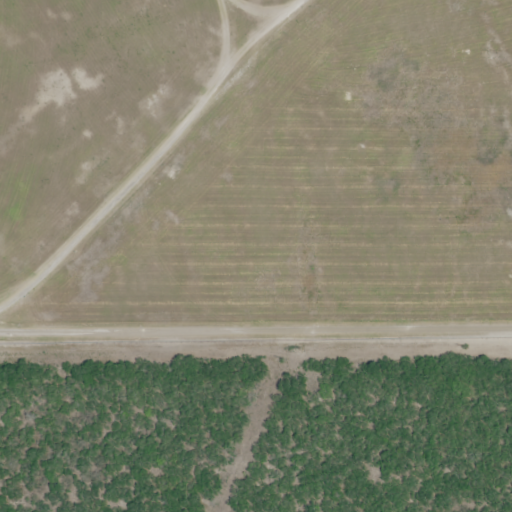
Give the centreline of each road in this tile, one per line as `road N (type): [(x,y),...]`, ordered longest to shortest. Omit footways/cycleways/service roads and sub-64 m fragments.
road 1 (residential): [(129,189),(312,0)]
road 2 (residential): [(129,189),(0,309)]
